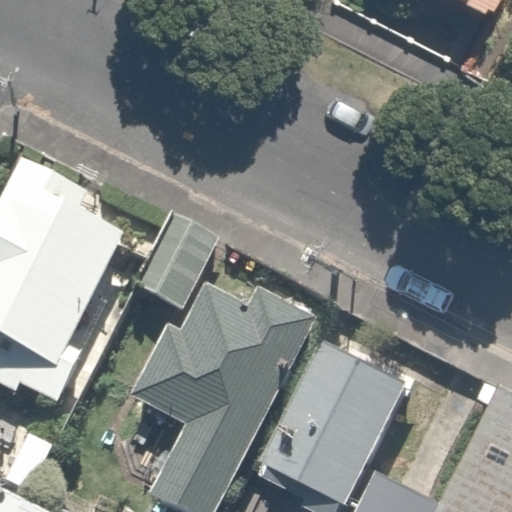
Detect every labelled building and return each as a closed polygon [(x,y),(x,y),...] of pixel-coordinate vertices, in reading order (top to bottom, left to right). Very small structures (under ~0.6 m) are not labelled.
[(447,0),(474,14),(481,0),(447,0)] [(143,238),(10,168),(0,187),(0,345),(68,381),(143,238)] [(214,237),(163,213),(126,291),(177,316),(214,237)] [(151,511),(208,511),(304,328),(254,302),(244,321),(199,298),(176,342),(163,335),(127,405),(179,432),(141,507),(151,511)] [(409,384),(323,341),(260,466),(346,510),(409,384)] [(511,511),(511,420),(460,395),(401,511),(511,511)] [(37,511),(0,493),(0,511),(37,511)]
